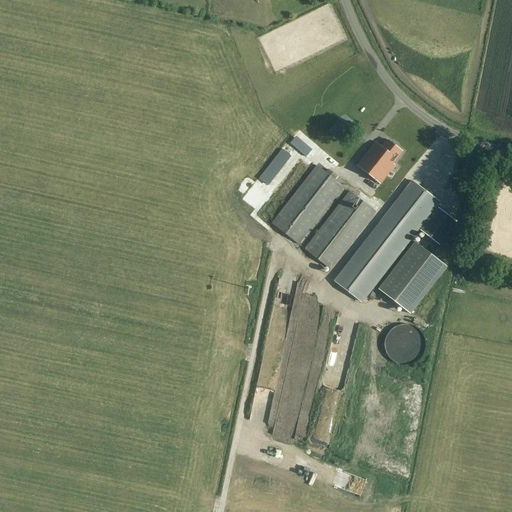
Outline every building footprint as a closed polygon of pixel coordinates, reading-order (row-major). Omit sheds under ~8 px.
[(401,153),(387,141),(381,148),(375,143),(355,167),(379,186),(394,167),(392,164),(401,153)] [(326,174),(316,166),(271,223),(299,245),(343,187),(335,180),(337,177),(329,170),(326,174)] [(362,303),(440,203),(412,182),(334,282),(362,303)] [(330,270),(376,212),(349,192),(304,250),(330,270)] [(439,209),(422,231),(441,246),(458,224),(439,209)] [(412,315),(448,268),(416,244),(380,291),(412,315)] [(304,345),(311,347),(314,333),(308,332),(304,345)] [(419,361),(419,340),(408,340),(407,346),(393,345),(393,349),(385,348),(385,360),(419,361)]
